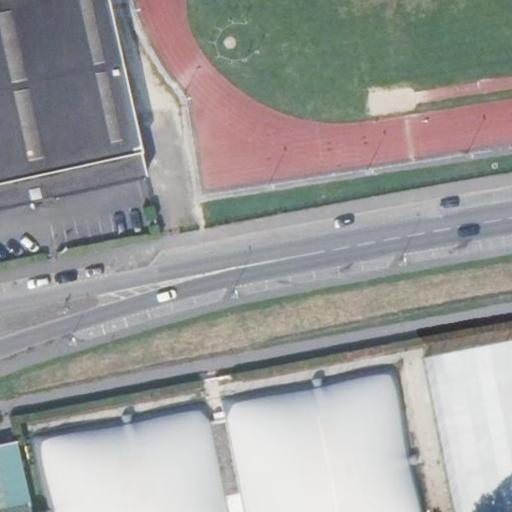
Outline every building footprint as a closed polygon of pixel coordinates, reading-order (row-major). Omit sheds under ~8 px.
[(0,0),(0,210),(13,208),(34,203),(146,179),(106,0),(0,0)] [(34,203),(13,208),(14,214),(35,210),(34,203)] [(51,511),(232,511),(230,502),(218,505),(209,457),(222,455),(208,388),(34,422),(51,511)] [(0,450),(0,511),(31,511),(16,447),(0,450)] [(222,455),(209,457),(218,505),(230,502),(242,500),(231,454),(222,455)]
